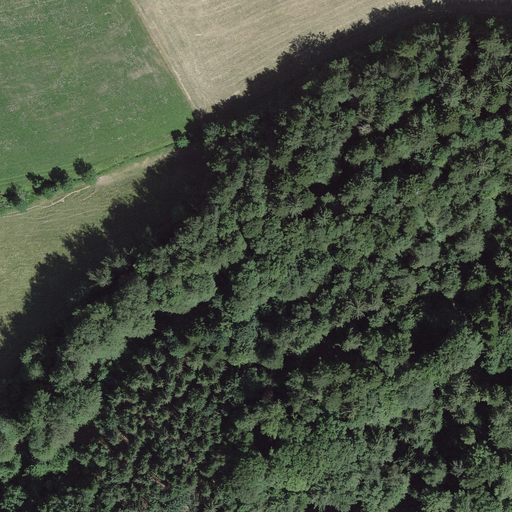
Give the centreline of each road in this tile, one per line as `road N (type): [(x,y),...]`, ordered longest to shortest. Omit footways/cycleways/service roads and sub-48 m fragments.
road 1 (track): [(0,436),(127,339),(232,274),(321,192),(455,123),(511,106)]
road 2 (track): [(506,511),(395,505),(273,511)]
